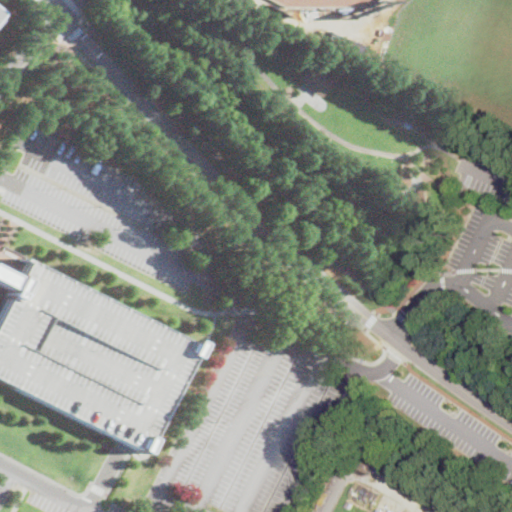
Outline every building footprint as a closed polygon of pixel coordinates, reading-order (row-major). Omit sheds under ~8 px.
[(338,51),(324,45),(330,31),(344,36),(338,51)] [(364,40),(361,47),(351,42),(354,35),(364,40)] [(321,96),(299,78),(311,64),(332,81),(321,96)] [(396,185),(394,173),(407,171),(409,184),(396,185)] [(430,199),(417,201),(415,189),(428,187),(430,199)] [(138,450),(193,342),(24,257),(16,274),(0,266),(0,282),(8,287),(0,302),(0,379),(121,441),(138,450)] [(355,324),(352,328),(344,323),(347,318),(355,324)] [(387,472),(372,473),(369,435),(384,434),(387,472)] [(417,484),(412,494),(399,487),(404,477),(417,484)] [(380,494),(372,510),(351,499),(359,483),(380,494)]
